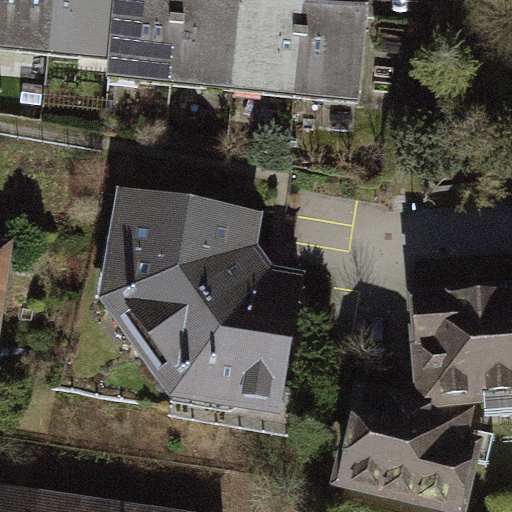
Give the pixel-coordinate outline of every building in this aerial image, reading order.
[(0,0),(0,58),(143,73),(148,0),(0,0)] [(382,0),(150,0),(143,73),(141,93),(381,118),(382,0)] [(283,216),(145,191),(132,305),(211,403),(322,423),(343,287),(304,278),(284,262),(283,216)] [(39,242),(0,235),(0,350),(33,356),(39,242)] [(511,296),(422,304),(430,411),(473,421),(479,399),(511,396),(511,296)] [(365,397),(345,486),(464,511),(477,454),(466,451),(473,421),(430,411),(365,397)] [(137,511),(0,490),(0,511),(137,511)]
